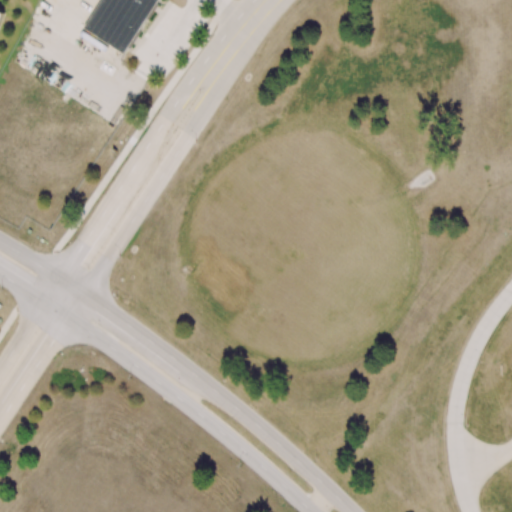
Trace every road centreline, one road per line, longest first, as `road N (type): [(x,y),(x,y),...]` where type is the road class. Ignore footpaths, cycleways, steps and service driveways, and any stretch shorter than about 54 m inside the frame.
road 1 (residential): [(83,297),(282,0)]
road 2 (secondary): [(68,320),(214,425),(312,511)]
road 3 (residential): [(471,511),(457,457),(460,389),(482,333),(511,292)]
road 4 (residential): [(254,0),(129,176)]
road 5 (secondary): [(352,511),(189,371)]
road 6 (secondary): [(189,371),(83,297)]
road 7 (residential): [(129,176),(60,281)]
road 8 (tertiary): [(0,419),(68,320)]
